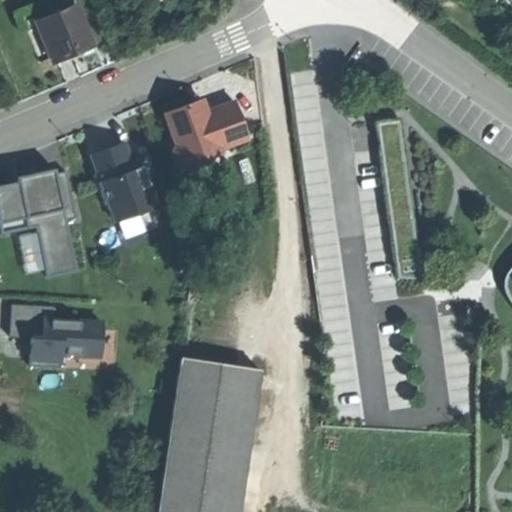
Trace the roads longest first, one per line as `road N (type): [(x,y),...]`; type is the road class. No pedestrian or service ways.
road 1 (residential): [(0,141),(309,0)]
road 2 (residential): [(348,0),(511,109)]
